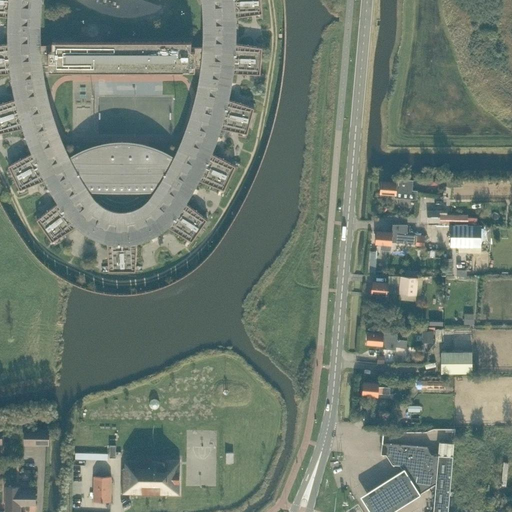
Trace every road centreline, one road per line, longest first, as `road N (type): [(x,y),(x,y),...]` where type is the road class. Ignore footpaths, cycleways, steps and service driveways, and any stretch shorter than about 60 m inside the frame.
road 1 (track): [(271,0),(258,143),(204,245),(170,270),(114,280),(51,256),(0,166)]
road 2 (tertiary): [(321,449),(341,339),(367,0)]
road 3 (track): [(511,141),(395,134),(409,0)]
